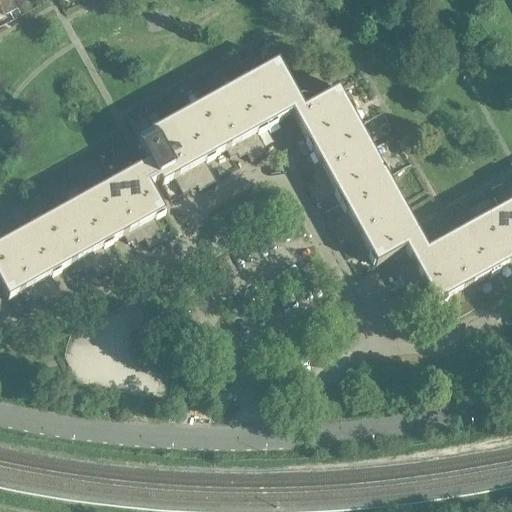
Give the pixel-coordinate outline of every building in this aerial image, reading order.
[(360,131),(338,91),(331,94),(318,71),(290,87),(278,63),(241,83),(267,130),(291,116),(314,156),(360,131)] [(267,130),(241,83),(188,112),(214,159),(225,153),(229,160),(244,152),(250,164),(267,154),(256,135),(267,130)] [(215,183),(204,164),(214,159),(188,112),(136,141),(148,164),(144,166),(86,198),(112,244),(123,238),(127,245),(141,238),(148,249),(165,240),(154,221),(165,215),(149,187),(154,185),(159,182),(162,188),(174,181),(182,197),(186,194),(182,187),(192,181),(198,193),(215,183)] [(340,204),(386,178),(360,131),(314,156),(318,164),(311,168),(319,183),(307,189),(316,206),(335,195),(340,204)] [(405,252),(422,243),(386,178),(340,204),(346,215),(327,226),(336,242),(348,236),(356,250),(363,246),(375,268),(405,252)] [(112,244),(86,198),(35,226),(60,273),(71,267),(75,274),(90,266),(96,278),(113,269),(102,250),(112,244)] [(511,204),(472,226),(498,273),(509,267),(511,271),(511,204)] [(60,273),(35,226),(0,245),(0,288),(7,302),(20,295),(24,303),(38,295),(44,307),(61,298),(51,278),(60,273)] [(477,284),(498,273),(472,226),(426,251),(422,243),(405,252),(411,264),(395,273),(411,302),(428,293),(435,307),(446,302),(457,321),(473,312),(467,300),(481,292),(477,284)]
